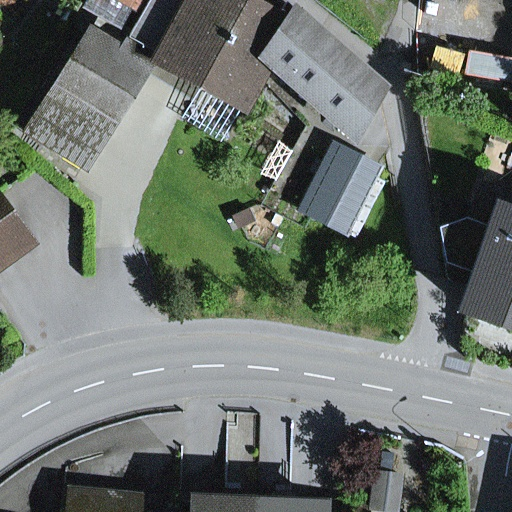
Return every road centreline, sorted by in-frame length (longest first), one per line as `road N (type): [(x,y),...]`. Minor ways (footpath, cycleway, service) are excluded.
road 1 (tertiary): [(0,428),(110,371),(222,356),(418,386)]
road 2 (residential): [(398,71),(427,228),(433,311),(418,386)]
